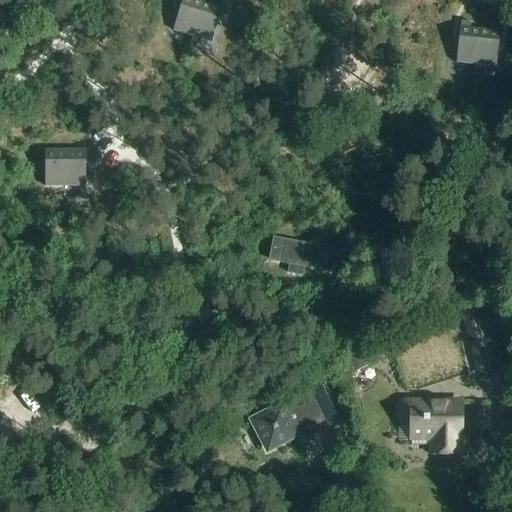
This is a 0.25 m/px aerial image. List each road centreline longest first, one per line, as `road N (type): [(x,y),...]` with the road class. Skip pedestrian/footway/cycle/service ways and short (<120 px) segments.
road 1 (track): [(65,39),(162,191),(196,320)]
road 2 (track): [(95,0),(0,97)]
